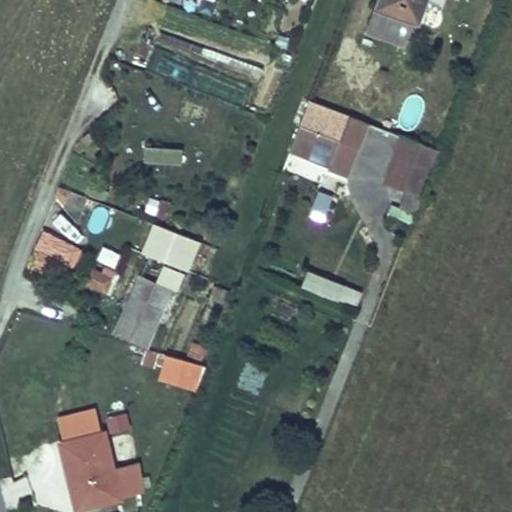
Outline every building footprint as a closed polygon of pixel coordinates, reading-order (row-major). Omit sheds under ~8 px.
[(374,0),(364,29),(399,42),(408,20),(415,22),(423,0),(374,0)] [(160,56),(155,70),(184,81),(189,66),(160,56)] [(340,106),(329,136),(335,139),(344,142),(360,148),(372,116),(341,103),(340,106)] [(294,123),(284,148),(325,165),(326,160),(335,139),(329,136),(294,123)] [(434,140),(400,126),(392,147),(398,149),(423,159),(426,160),(434,140)] [(335,139),(326,160),(336,164),(344,142),(335,139)] [(145,142),(142,158),(180,165),(183,149),(145,142)] [(423,159),(398,149),(388,175),(402,181),(413,185),(423,159)] [(413,185),(402,181),(396,198),(412,205),(419,187),(413,185)] [(324,222),(333,194),(317,189),(309,217),(324,222)] [(412,205),(388,195),(382,208),(407,219),(412,205)] [(147,196),(143,214),(164,218),(168,201),(147,196)] [(42,229),(30,256),(70,273),(82,247),(42,229)] [(182,243),(161,236),(149,266),(170,274),(182,243)] [(114,267),(121,247),(106,241),(98,261),(114,267)] [(93,263),(84,286),(110,296),(119,273),(93,263)] [(148,270),(138,267),(130,288),(140,292),(148,270)] [(169,278),(148,270),(140,292),(130,288),(116,325),(147,336),(169,278)] [(355,293),(301,271),(296,285),(349,306),(355,293)] [(164,344),(147,339),(141,354),(156,361),(164,344)] [(161,355),(155,382),(197,390),(203,363),(161,355)] [(124,511),(118,484),(111,453),(73,463),(84,511),(124,511)] [(134,511),(129,482),(118,484),(124,511),(134,511)]
